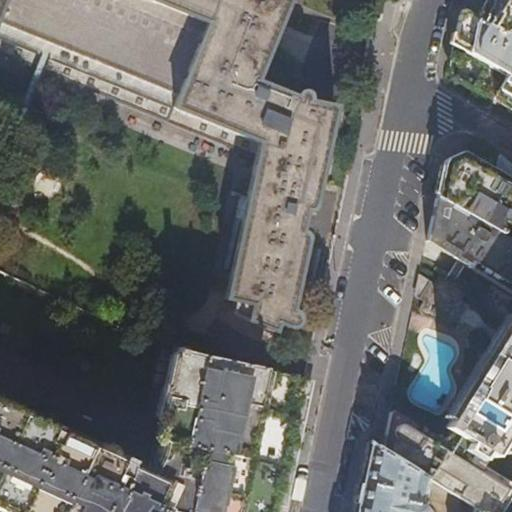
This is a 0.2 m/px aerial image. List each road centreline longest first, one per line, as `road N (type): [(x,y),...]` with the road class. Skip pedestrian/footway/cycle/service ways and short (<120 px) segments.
road 1 (residential): [(317,511),(406,89)]
road 2 (residential): [(511,147),(406,89)]
